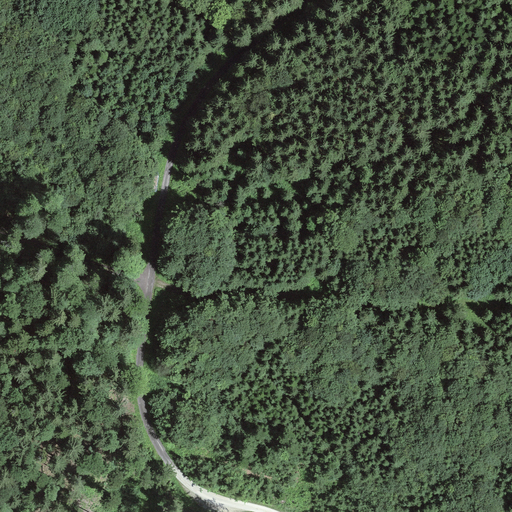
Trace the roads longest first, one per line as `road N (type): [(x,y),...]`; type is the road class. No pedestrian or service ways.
road 1 (track): [(451,305),(195,293),(147,280),(185,119),(212,78),(302,0)]
road 2 (track): [(0,225),(147,280),(139,362),(153,439),(191,485),(270,511)]
